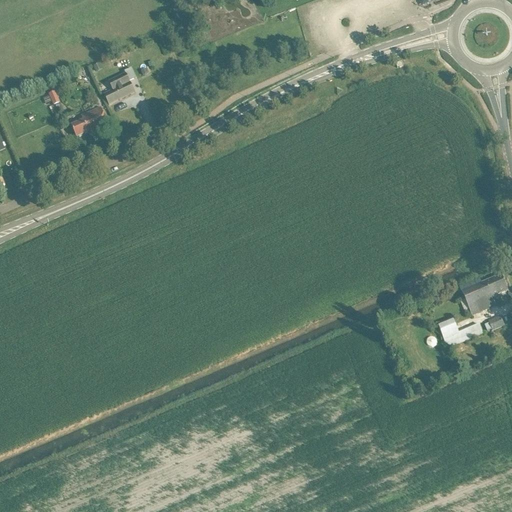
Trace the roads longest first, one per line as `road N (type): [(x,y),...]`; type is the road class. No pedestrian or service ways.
road 1 (secondary): [(457,22),(308,75),(249,108)]
road 2 (secondary): [(249,108),(388,55),(455,47)]
road 3 (secondary): [(77,202),(249,108)]
road 4 (unclassified): [(0,211),(166,139)]
